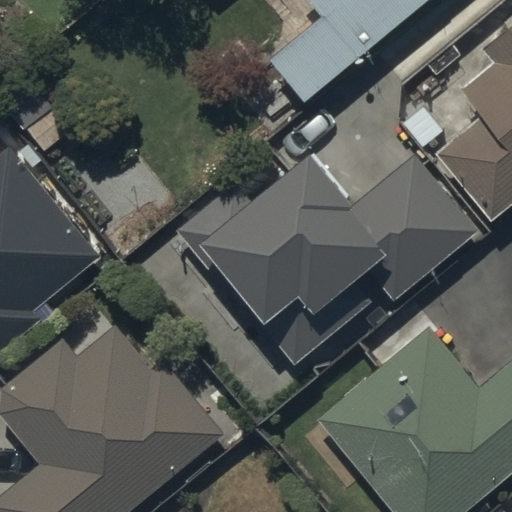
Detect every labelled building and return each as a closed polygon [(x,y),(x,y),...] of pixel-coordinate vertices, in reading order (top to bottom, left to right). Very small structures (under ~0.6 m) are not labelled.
[(310,112),(443,0),(304,0),(326,25),(273,69),(310,112)] [(495,229),(511,214),(511,35),(484,59),(494,72),(460,101),(482,126),(439,162),(495,229)] [(11,154),(0,163),(0,362),(43,327),(35,318),(102,264),(11,154)] [(480,236),(423,169),(372,211),(333,164),(273,214),(251,188),(192,237),(242,296),(246,289),(309,364),(378,306),(366,292),(392,270),(411,293),(480,236)] [(434,331),(319,425),(390,511),(476,511),(511,483),(511,373),(486,394),(434,331)] [(2,400),(2,419),(41,469),(0,501),(0,511),(141,511),(230,442),(169,366),(155,378),(120,333),(79,366),(66,350),(2,400)]
